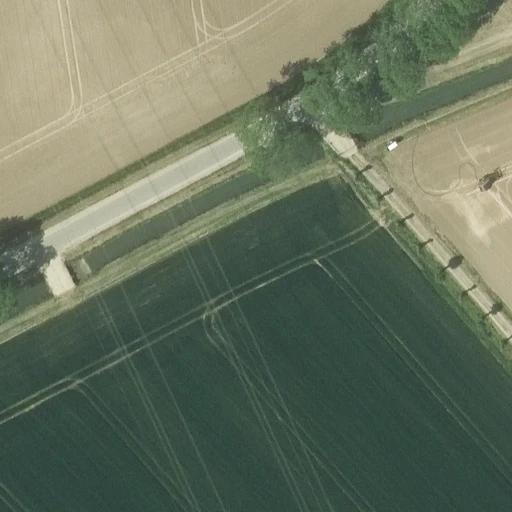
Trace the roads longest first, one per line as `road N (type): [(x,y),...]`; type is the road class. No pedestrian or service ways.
road 1 (tertiary): [(0,266),(332,85),(426,0)]
road 2 (unknown): [(511,339),(306,99)]
